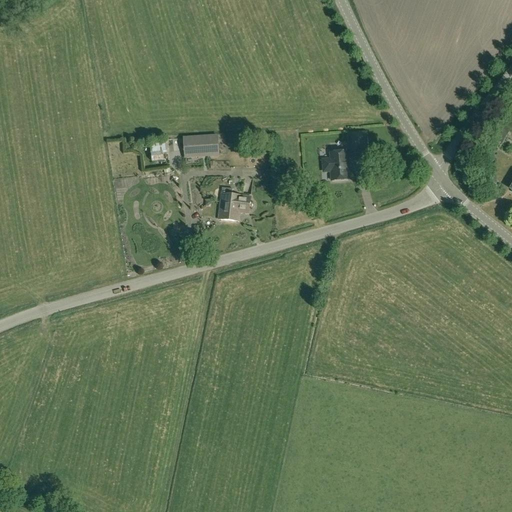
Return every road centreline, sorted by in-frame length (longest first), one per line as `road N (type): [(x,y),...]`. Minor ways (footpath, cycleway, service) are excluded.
road 1 (unclassified): [(0,326),(397,212),(447,185)]
road 2 (unclassified): [(435,171),(340,0)]
road 3 (unclassified): [(435,171),(511,68)]
